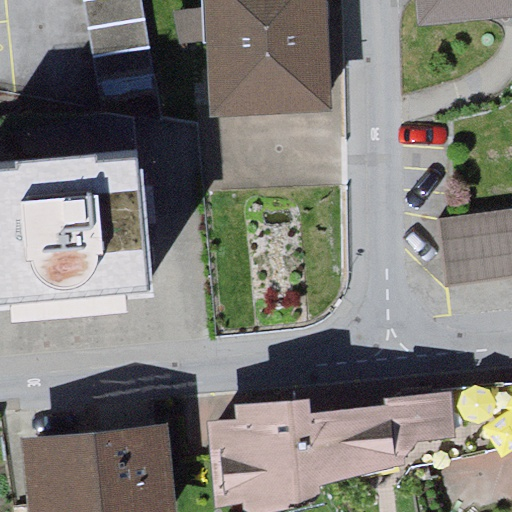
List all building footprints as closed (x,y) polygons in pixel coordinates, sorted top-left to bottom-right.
[(141,0),(81,0),(95,83),(155,75),(141,0)] [(210,0),(216,116),(334,111),(329,0),(210,0)] [(511,0),(420,0),(422,20),(511,13),(511,0)] [(155,132),(0,141),(0,295),(164,286),(155,132)] [(511,215),(444,223),(451,290),(511,283),(511,215)] [(459,389),(214,404),(216,499),(301,494),(459,438),(459,389)] [(28,442),(32,511),(174,511),(169,433),(28,442)]
